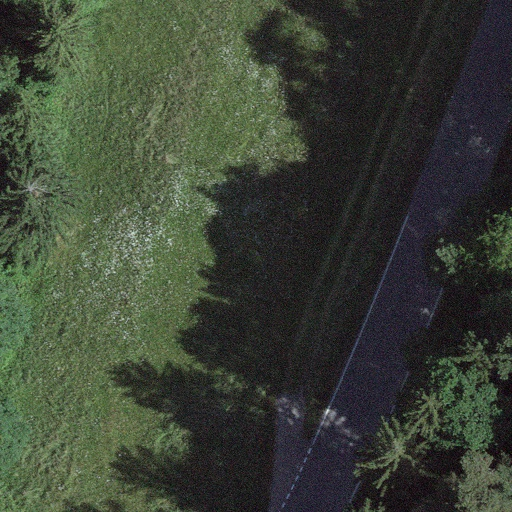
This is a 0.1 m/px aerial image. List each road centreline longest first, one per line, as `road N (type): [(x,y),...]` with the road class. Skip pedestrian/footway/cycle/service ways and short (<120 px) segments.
road 1 (track): [(302,511),(292,447),(302,350),(440,0)]
road 2 (tertiary): [(315,511),(511,30)]
